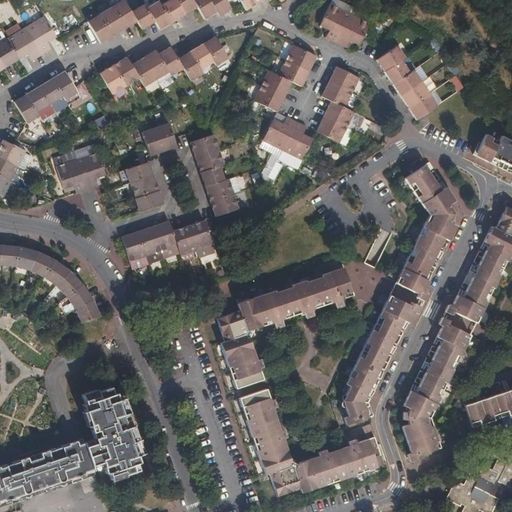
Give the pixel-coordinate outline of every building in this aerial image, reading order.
[(123,0),(112,7),(125,29),(137,22),(131,12),(123,0)] [(169,0),(161,5),(171,22),(185,14),(176,0),(169,0)] [(176,0),(185,14),(197,7),(192,0),(176,0)] [(192,0),(197,7),(204,20),(216,12),(209,0),(192,0)] [(209,0),(216,12),(219,16),(231,9),(225,0),(209,0)] [(240,0),(242,3),(246,10),(260,1),(259,0),(240,0)] [(337,0),(332,0),(331,4),(350,14),(353,8),(337,0)] [(146,9),(154,22),(159,30),(171,22),(161,5),(159,2),(146,9)] [(331,4),(320,25),(329,30),(326,38),(336,43),(350,14),(331,4)] [(131,12),(137,22),(142,30),(154,22),(146,9),(144,5),(131,12)] [(99,15),(112,36),(125,29),(112,7),(99,15)] [(372,18),(353,8),(350,14),(370,23),(372,18)] [(350,14),(336,43),(345,48),(349,40),(359,45),(362,39),(370,23),(350,14)] [(99,15),(87,22),(100,43),(112,36),(99,15)] [(25,28),(41,55),(51,49),(47,43),(56,37),(44,17),(25,28)] [(6,40),(18,60),(28,54),(32,61),(41,55),(25,28),(6,40)] [(0,62),(4,68),(18,60),(6,40),(6,38),(1,31),(0,31),(0,62)] [(254,35),(251,42),(261,48),(265,41),(254,35)] [(213,62),(216,66),(228,58),(217,41),(215,37),(203,44),(213,62)] [(189,52),(200,69),(213,62),(203,44),(189,52)] [(286,60),(309,71),(316,56),(293,45),(286,60)] [(397,46),(388,52),(376,60),(384,72),(401,61),(405,58),(397,46)] [(168,72),(171,76),(183,69),(177,59),(170,47),(158,54),(168,72)] [(168,72),(158,54),(155,50),(143,58),(156,80),(168,72)] [(183,69),(190,81),(202,74),(200,69),(189,52),(177,59),(183,69)] [(139,78),(131,65),(126,57),(113,65),(125,86),(139,78)] [(156,80),(143,58),(131,65),(139,78),(144,87),(156,80)] [(278,75),(292,82),(301,87),(309,71),(286,60),(278,75)] [(401,61),(384,72),(392,84),(409,73),(401,61)] [(125,86),(113,65),(99,73),(112,94),(125,86)] [(337,67),(329,82),(352,93),(359,78),(337,67)] [(261,86),(284,97),(292,82),(278,75),(269,70),(261,86)] [(409,73),(392,84),(400,96),(421,82),(413,71),(409,73)] [(77,93),(74,89),(64,72),(52,79),(62,97),(65,100),(77,93)] [(456,75),(450,79),(457,92),(463,88),(456,75)] [(62,97),(52,79),(38,87),(49,105),(62,97)] [(352,93),(329,82),(322,97),(331,101),(345,108),(352,93)] [(421,82),(400,96),(408,108),(429,94),(421,82)] [(254,101),(277,112),(284,97),(261,86),(254,101)] [(49,105),(38,87),(25,95),(36,112),(49,105)] [(124,89),(115,94),(118,100),(127,96),(124,89)] [(429,94),(408,108),(416,120),(437,106),(429,94)] [(36,112),(25,95),(14,102),(27,123),(39,116),(36,112)] [(345,108),(331,101),(323,117),(347,128),(354,113),(345,108)] [(354,113),(347,128),(353,131),(361,116),(354,113)] [(282,150),(296,122),(286,117),(282,124),(273,120),(262,140),(282,150)] [(347,128),(323,117),(316,131),(339,143),(347,128)] [(302,160),(312,139),(303,134),(307,127),(296,122),(282,150),(302,160)] [(155,128),(163,152),(176,147),(174,140),(168,123),(155,128)] [(147,149),(149,156),(163,152),(155,128),(141,132),(147,149)] [(353,131),(347,128),(339,143),(346,146),(353,131)] [(218,150),(213,134),(190,142),(195,157),(218,150)] [(511,141),(501,136),(499,141),(485,134),(474,155),(488,162),(491,156),(511,167),(511,141)] [(26,152),(15,147),(2,141),(0,145),(0,157),(18,167),(26,152)] [(218,150),(195,157),(200,172),(219,166),(223,165),(218,150)] [(297,169),(302,160),(282,150),(278,160),(297,169)] [(87,190),(97,186),(95,179),(105,175),(101,164),(97,153),(77,160),(87,190)] [(0,176),(11,182),(18,167),(0,157),(0,176)] [(77,194),(87,190),(77,160),(56,167),(64,189),(74,186),(77,194)] [(120,171),(124,185),(129,184),(153,176),(148,162),(120,171)] [(219,166),(200,172),(205,187),(224,180),(219,166)] [(439,191),(422,166),(404,178),(428,215),(395,283),(417,294),(416,298),(423,301),(427,294),(423,292),(429,281),(423,279),(443,238),(449,241),(456,226),(449,222),(449,218),(456,217),(455,209),(449,210),(448,205),(454,201),(445,187),(439,191)] [(0,194),(4,197),(11,182),(0,176),(0,194)] [(129,184),(134,199),(158,191),(153,176),(129,184)] [(228,179),(233,194),(241,192),(235,177),(228,179)] [(224,180),(205,187),(210,202),(233,194),(228,179),(224,180)] [(19,186),(11,182),(4,197),(11,201),(19,186)] [(139,212),(163,204),(158,191),(134,199),(139,212)] [(233,194),(210,202),(215,217),(238,209),(233,194)] [(452,307),(447,304),(444,311),(451,315),(453,312),(476,323),(511,250),(511,210),(507,208),(496,229),(491,226),(483,242),(488,245),(462,298),(457,296),(452,307)] [(177,246),(172,231),(168,221),(153,226),(163,258),(179,253),(177,246)] [(212,245),(204,221),(188,226),(196,251),(212,245)] [(163,258),(153,226),(137,232),(148,264),(163,258)] [(180,256),(196,251),(188,226),(172,231),(177,246),(180,256)] [(148,264),(137,232),(121,237),(129,262),(132,269),(148,264)] [(15,266),(19,247),(1,245),(0,245),(0,265),(15,266)] [(30,271),(37,252),(19,247),(15,266),(30,271)] [(43,277),(54,260),(37,252),(30,271),(43,277)] [(56,286),(69,271),(54,260),(43,277),(56,286)] [(246,331),(352,296),(343,267),(237,303),(239,310),(216,318),(223,340),(219,342),(234,388),(262,379),(246,331)] [(66,297),(82,284),(69,271),(56,286),(66,297)] [(75,310),(92,300),(82,284),(66,297),(60,302),(68,313),(75,310)] [(414,312),(417,314),(420,307),(413,303),(411,307),(388,295),(344,384),(348,386),(341,401),(346,416),(342,417),(345,425),(368,418),(362,401),(402,321),(408,323),(414,312)] [(80,324),(100,317),(92,300),(75,310),(80,324)] [(407,455),(409,462),(416,459),(415,455),(439,448),(429,418),(470,336),(447,324),(449,321),(441,317),(437,324),(442,326),(436,337),(441,340),(414,394),(410,391),(403,406),(408,409),(408,413),(402,412),(401,420),(407,420),(407,424),(401,426),(409,449),(411,453),(407,455)] [(82,480),(95,475),(91,465),(101,461),(105,473),(107,472),(110,479),(138,470),(135,463),(139,462),(137,455),(144,453),(125,397),(118,399),(116,392),(112,394),(110,388),(97,392),(97,390),(82,395),(85,403),(82,404),(95,443),(84,446),(82,439),(74,442),(0,466),(0,506),(18,501),(58,488),(82,480)] [(471,427),(511,413),(511,388),(463,405),(471,427)] [(383,465),(377,445),(374,437),(367,439),(291,465),(265,389),(238,399),(263,475),(268,473),(276,497),(299,489),(301,493),(377,467),(383,465)] [(511,449),(501,453),(504,456),(501,460),(497,461),(492,470),(499,474),(495,480),(500,483),(511,489),(511,449)] [(461,511),(477,511),(478,510),(482,511),(491,511),(498,499),(493,496),(500,483),(495,480),(499,474),(478,463),(473,474),(469,472),(463,485),(455,481),(445,499),(459,506),(461,504),(465,506),(461,511)] [(107,511),(98,485),(95,475),(82,480),(58,488),(18,501),(21,511),(118,511),(117,509),(109,511),(107,511)]
